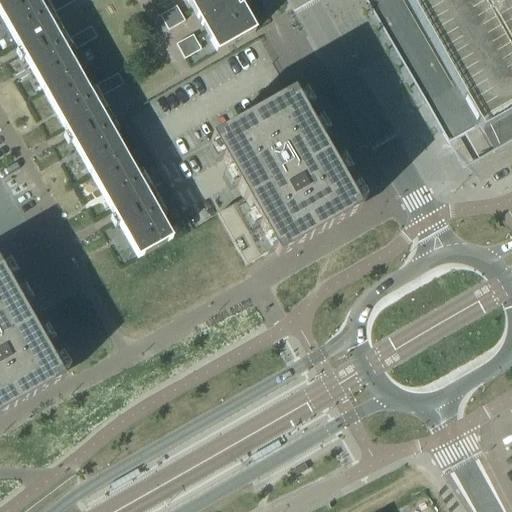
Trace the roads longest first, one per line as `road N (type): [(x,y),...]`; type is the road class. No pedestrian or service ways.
road 1 (tertiary): [(350,336),(51,511)]
road 2 (residential): [(435,261),(420,205),(306,0)]
road 3 (tertiary): [(184,511),(385,397)]
road 4 (residential): [(489,511),(436,402)]
